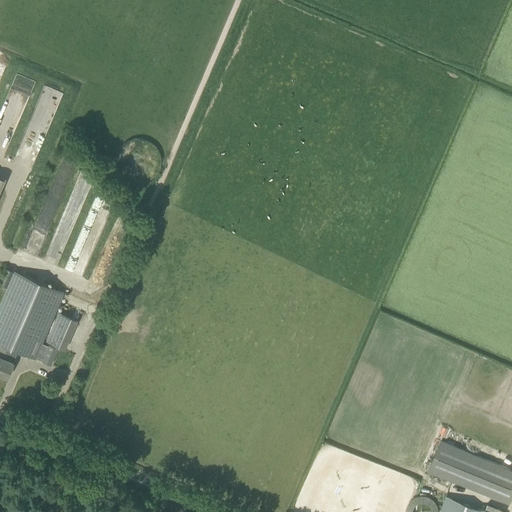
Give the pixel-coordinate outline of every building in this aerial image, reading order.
[(43,85),(39,94),(56,102),(60,93),(43,85)] [(156,146),(155,144),(153,143),(152,142),(150,141),(149,140),(147,139),(145,139),(143,138),(142,138),(140,138),(138,138),(136,138),(134,138),(132,138),(131,139),(129,140),(127,140),(126,141),(124,143),(123,144),(121,145),(120,147),(119,148),(118,150),(117,151),(117,153),(116,155),(116,157),(116,158),(116,160),(116,162),(116,164),(116,166),(117,168),(118,170),(118,171),(119,173),(121,175),(122,176),(123,177),(125,179),(126,180),(128,181),(130,181),(131,182),(133,183),(135,183),(137,183),(139,183),(141,183),(143,183),(144,182),(146,182),(148,181),(150,180),(151,179),(153,178),(154,177),(156,175),(157,174),(158,172),(159,171),(160,169),(160,167),(161,165),(161,163),(161,161),(161,160),(161,158),(161,156),(160,154),(160,152),(159,150),(158,149),(157,147),(156,146)] [(42,343),(64,291),(14,270),(0,303),(0,374),(7,377),(18,351),(35,358),(35,357),(42,361),(50,364),(57,348),(48,344),(48,346),(42,343)] [(45,340),(65,349),(78,320),(58,311),(45,340)] [(511,469),(440,439),(426,471),(509,504),(511,496),(511,469)] [(439,511),(492,511),(483,508),(477,508),(445,496),(439,511)] [(408,497),(407,511),(435,511),(436,507),(428,507),(428,497),(408,497)]
